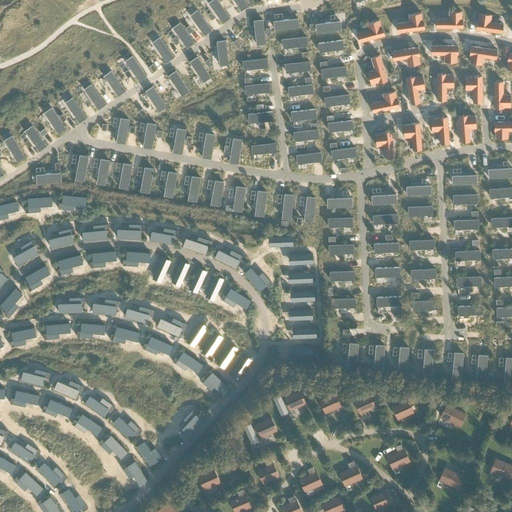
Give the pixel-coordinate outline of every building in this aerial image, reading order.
[(231,15),(220,0),(210,0),(225,20),(231,15)] [(251,3),(248,0),(237,0),(243,8),(251,3)] [(213,26),(199,7),(192,12),(206,31),(213,26)] [(437,19),(437,27),(463,27),(463,19),(462,19),(462,11),(450,11),(450,19),(437,19)] [(410,21),(397,23),(398,32),(424,28),(423,20),(422,20),(421,13),(409,14),(410,21)] [(477,20),(475,28),(501,32),(503,24),(490,22),(491,15),(479,13),(478,20),(477,20)] [(300,15),(276,18),(277,27),(301,24),(300,15)] [(264,17),(255,18),(258,42),(267,41),(264,17)] [(342,18),(317,20),(318,29),(343,27),(342,18)] [(196,40),(182,20),(174,25),(189,45),(196,40)] [(369,30),(357,33),(359,42),(384,35),(382,26),(381,27),(379,20),(367,23),(369,30)] [(308,34),(283,36),(284,45),(309,42),(308,34)] [(175,54),(161,35),(155,39),(169,59),(175,54)] [(228,37),(218,38),(222,63),(231,62),(228,37)] [(344,37),(319,40),(320,49),(346,46),(344,37)] [(431,45),(431,54),(444,54),(444,61),(456,61),(456,54),(457,54),(457,45),(431,45)] [(471,55),(469,62),(481,64),(482,57),(495,59),(497,50),(471,46),(470,55),(471,55)] [(418,47),(392,51),(393,60),(406,58),(407,65),(419,63),(418,56),(419,56),(418,47)] [(213,75),(199,53),(192,58),(206,80),(213,75)] [(131,55),(123,60),(137,80),(145,75),(131,55)] [(269,55),(244,58),(245,67),(270,64),(269,55)] [(374,70),(367,72),(371,83),(378,81),(378,82),(387,80),(379,55),(371,57),(374,70)] [(312,58),(286,60),(287,69),(312,66),(312,58)] [(348,63),(322,66),(324,76),(349,73),(348,63)] [(113,68),(105,73),(120,93),(127,88),(113,68)] [(191,89),(178,68),(171,73),(184,93),(191,89)] [(437,73),(437,99),(446,99),(446,86),(453,86),(453,74),(446,74),(446,73),(437,73)] [(415,76),(406,77),(410,103),(419,102),(417,89),(424,88),(422,76),(415,77),(415,76)] [(465,77),(465,89),(472,89),(472,102),(481,102),(481,76),(472,76),(472,77),(465,77)] [(271,80),(247,82),(247,91),(272,89),(271,80)] [(93,81),(86,86),(100,106),(108,101),(93,81)] [(314,81),(290,84),(292,93),(315,90),(314,81)] [(493,81),(493,107),(502,107),(502,106),(509,106),(509,94),(502,94),(502,81),(493,81)] [(168,104),(155,83),(148,88),(161,109),(168,104)] [(351,91),(326,95),(327,103),(352,100),(351,91)] [(384,101),(371,103),(373,112),(399,107),(397,98),(396,98),(394,91),(383,94),(384,101)] [(75,95),(67,100),(81,119),(89,114),(75,95)] [(54,105),(46,110),(60,131),(68,126),(54,105)] [(317,106),(293,109),(294,118),(319,115),(317,106)] [(274,109),(250,111),(251,120),(275,117),(274,109)] [(127,141),(132,116),(123,115),(118,140),(127,141)] [(467,115),(459,115),(461,141),(469,141),(468,128),(476,127),(475,115),(467,116),(467,115)] [(355,117),(329,120),(330,129),(356,126),(355,117)] [(438,118),(431,119),(432,131),(439,130),(440,143),(449,143),(447,117),(438,117),(438,118)] [(154,146),(157,121),(148,120),(145,144),(154,146)] [(511,130),(511,121),(494,122),(494,130),(495,130),(495,138),(507,138),(507,130),(511,130)] [(33,123),(26,128),(41,148),(48,143),(33,123)] [(410,124),(403,125),(404,137),(411,136),(412,149),(421,149),(419,123),(410,123),(410,124)] [(184,152),(188,127),(179,126),(175,150),(184,152)] [(298,129),(296,129),(297,138),(321,135),(320,126),(298,129)] [(211,156),(217,132),(210,130),(204,155),(211,156)] [(382,133),(375,134),(376,145),(384,145),(385,157),(394,156),(391,131),(382,132),(382,133)] [(14,133),(6,137),(18,159),(27,154),(14,133)] [(239,161),(244,137),(237,135),(231,159),(239,161)] [(278,140),(253,143),(254,151),(279,149),(278,140)] [(358,145),(333,147),(334,156),(359,153),(358,145)] [(323,149),(298,152),(299,161),(324,158),(323,149)] [(86,178),(90,154),(81,152),(77,177),(86,178)] [(107,181),(111,157),(103,156),(98,180),(107,181)] [(129,186),(134,162),(125,160),(121,185),(129,186)] [(151,190),(155,166),(146,164),(142,189),(151,190)] [(511,165),(490,166),(490,175),(511,173),(511,165)] [(63,179),(62,169),(38,172),(38,181),(63,179)] [(174,194),(179,170),(171,169),(166,193),(174,194)] [(479,172),(454,173),(455,182),(479,180),(479,172)] [(198,199),(203,175),(194,173),(189,197),(198,199)] [(221,204),(225,179),(216,178),(212,202),(221,204)] [(433,182),(408,184),(408,193),(434,191),(433,182)] [(243,209),(247,185),(239,183),(235,208),(243,209)] [(511,184),(491,186),(492,194),(511,192),(511,184)] [(265,213),(269,189),(260,188),(257,212),(265,213)] [(292,217),(295,192),(286,191),(284,216),(292,217)] [(398,191),(372,193),(373,201),(399,200),(398,191)] [(480,191),(455,192),(455,202),(480,201),(480,191)] [(314,219),(318,194),(309,193),(305,218),(314,219)] [(86,197),(62,195),(61,204),(58,203),(58,209),(72,210),(73,205),(85,207),(86,197)] [(353,195),(329,195),(329,204),(353,203),(353,195)] [(50,197),(26,198),(26,207),(24,207),(24,212),(38,212),(38,207),(51,206),(50,197)] [(15,201),(0,205),(0,219),(7,218),(6,213),(18,210),(15,201)] [(434,203),(410,204),(410,213),(435,212),(434,203)] [(399,211),(374,212),(375,220),(399,219),(399,211)] [(511,214),(492,215),(493,224),(511,222),(511,214)] [(354,215),(329,215),(330,224),(355,223),(354,215)] [(481,216),(455,218),(456,226),(481,225),(481,216)] [(93,230),(81,231),(82,241),(107,239),(106,230),(109,229),(108,224),(93,226),(93,230)] [(128,229),(117,228),(117,239),(141,239),(141,230),(144,230),(144,224),(128,224),(128,229)] [(59,236),(48,239),(50,249),(73,243),(71,234),(74,234),(73,228),(58,232),(59,236)] [(163,232),(151,230),(149,241),(173,245),(175,235),(178,236),(179,230),(163,228),(163,232)] [(294,234),(270,235),(271,244),(295,243),(294,234)] [(196,240),(185,237),(182,247),(205,254),(208,245),(211,246),(213,240),(197,236),(196,240)] [(435,236),(411,237),(411,246),(436,245),(435,236)] [(12,257),(16,265),(37,253),(33,246),(36,244),(33,239),(19,247),(22,251),(12,257)] [(401,239),(375,241),(376,250),(401,248),(401,239)] [(356,241),(330,242),(330,251),(356,250),(356,241)] [(511,245),(493,247),(494,256),(511,254),(511,245)] [(482,247),(457,248),(457,257),(482,256),(482,247)] [(228,254),(218,249),(213,259),(235,269),(239,260),(242,261),(244,256),(230,249),(228,254)] [(115,251),(91,254),(92,262),(89,262),(90,269),(104,267),(104,262),(116,261),(115,251)] [(151,253),(126,251),(126,260),(123,260),(123,266),(137,267),(137,261),(150,262),(151,253)] [(314,251),(290,253),(291,263),(315,261),(314,251)] [(80,255),(57,261),(59,269),(57,270),(58,275),(72,272),(71,267),(82,264),(80,255)] [(171,260),(162,257),(153,279),(162,282),(171,260)] [(180,286),(190,264),(180,261),(171,282),(180,286)] [(402,264),(377,265),(378,274),(402,273),(402,264)] [(50,273),(45,265),(25,277),(29,285),(26,286),(29,291),(42,284),(40,279),(50,273)] [(437,266),(413,267),(413,275),(437,274),(437,266)] [(258,276),(251,267),(243,274),(260,292),(266,286),(269,289),(273,284),(262,272),(258,276)] [(356,267),(332,268),(332,278),(357,277),(356,267)] [(197,294),(207,272),(198,268),(188,290),(197,294)] [(314,270),(290,271),(290,281),(314,280),(314,270)] [(511,273),(496,275),(496,284),(511,282),(511,273)] [(483,274),(458,275),(458,283),(484,282),(483,274)] [(224,279),(215,275),(205,297),(214,301),(224,279)] [(251,300),(231,288),(227,295),(224,294),(221,299),(233,307),(236,302),(247,308),(251,300)] [(23,296),(16,289),(0,305),(0,306),(6,312),(4,314),(9,319),(19,308),(15,304),(23,296)] [(316,289),(292,290),(293,299),(317,298),(316,289)] [(404,293),(378,294),(379,304),(404,302),(404,293)] [(357,295),(333,296),(333,304),(358,303),(357,295)] [(438,297),(414,299),(414,307),(439,306),(438,297)] [(69,303),(58,303),(58,313),(82,312),(81,303),(84,303),(84,298),(69,298),(69,303)] [(104,303),(93,301),(91,312),(116,315),(117,305),(120,306),(121,300),(105,298),(104,303)] [(482,304),(457,305),(457,314),(482,313),(482,304)] [(511,305),(496,307),(497,316),(511,314),(511,305)] [(290,308),(290,317),(315,316),(314,306),(290,308)] [(138,311),(126,309),(124,318),(147,324),(149,316),(152,316),(154,311),(139,307),(138,311)] [(170,322),(159,318),(155,327),(178,336),(181,329),(184,330),(186,324),(172,318),(170,322)] [(209,327),(201,322),(187,342),(195,347),(209,327)] [(69,323),(45,325),(46,334),(43,334),(43,339),(58,338),(57,333),(70,332),(69,323)] [(104,326),(80,324),(79,333),(76,333),(76,338),(90,339),(91,334),(103,336),(104,326)] [(318,325),(294,326),(295,336),(319,335),(318,325)] [(34,327),(10,333),(12,342),(10,342),(11,348),(25,345),(24,339),(36,337),(34,327)] [(140,333),(116,327),(114,335),(111,334),(109,340),(124,343),(125,339),(137,342),(140,333)] [(224,337),(216,332),(202,352),(210,357),(224,337)] [(173,346),(151,337),(147,344),(145,343),(142,349),(155,355),(157,350),(169,355),(173,346)] [(361,341),(351,340),(349,366),(358,367),(361,341)] [(387,343),(378,343),(376,367),(385,368),(387,343)] [(237,349),(230,344),(216,364),(224,369),(237,349)] [(315,344),(291,345),(292,356),(316,355),(315,344)] [(411,345),(402,344),(400,369),(409,370),(411,345)] [(436,347),(427,346),(425,371),(434,372),(436,347)] [(465,350),(456,350),(454,375),(463,375),(465,350)] [(203,365),(183,351),(178,359),(176,357),(172,362),(184,370),(187,366),(197,373),(203,365)] [(489,353),(480,352),(478,376),(487,377),(489,353)] [(254,359),(245,354),(232,374),(240,380),(254,359)] [(34,374),(23,371),(21,381),(45,387),(47,378),(50,379),(51,373),(36,369),(34,374)] [(230,389),(212,372),(206,378),(204,377),(200,381),(211,391),(214,387),(223,396),(230,389)] [(68,385),(58,381),(54,390),(76,400),(80,392),(82,393),(85,387),(70,380),(68,385)] [(364,396),(354,401),(360,413),(375,406),(370,394),(367,388),(361,391),(364,396)] [(41,395),(17,390),(15,399),(12,398),(11,404),(25,407),(26,402),(39,404),(41,395)] [(273,397),(272,397),(281,415),(281,414),(287,411),(287,412),(288,412),(287,409),(289,408),(290,409),(305,402),(300,390),(284,397),(285,399),(283,400),(280,394),(279,394),(273,397)] [(340,405),(338,400),(335,394),(320,401),(325,412),(340,405)] [(397,404),(392,407),(397,418),(413,411),(409,404),(415,401),(412,395),(407,398),(406,395),(395,400),(398,404),(397,404)] [(99,402),(90,396),(85,404),(105,417),(110,410),(113,412),(116,407),(102,398),(99,402)] [(74,408),(51,399),(48,407),(45,406),(43,411),(56,417),(58,412),(70,417),(74,408)] [(442,400),(439,406),(443,408),(443,407),(444,408),(441,416),(459,425),(465,413),(446,404),(446,405),(445,404),(446,402),(442,400)] [(187,424),(179,432),(186,439),(203,421),(196,415),(198,413),(194,410),(184,421),(187,424)] [(103,427),(82,414),(78,421),(75,420),(72,424),(84,432),(87,428),(98,435),(103,427)] [(128,423),(119,415),(113,423),(130,439),(136,432),(139,435),(143,430),(131,419),(128,423)] [(244,425),(243,426),(251,444),(252,443),(257,440),(258,441),(258,440),(257,437),(260,435),(261,436),(276,429),(271,418),(256,425),(256,426),(253,428),(250,422),(249,423),(250,423),(244,426),(244,425)] [(0,444),(1,444),(3,437),(6,439),(9,432),(0,428),(0,444)] [(129,452),(111,435),(105,441),(103,439),(99,443),(109,453),(112,450),(122,459),(129,452)] [(25,447),(15,441),(9,450),(30,462),(35,454),(38,456),(41,451),(27,443),(25,447)] [(152,451),(145,442),(137,448),(151,467),(158,462),(160,465),(166,461),(156,448),(152,451)] [(403,449),(401,444),(395,447),(398,452),(387,456),(392,468),(409,460),(404,449),(403,449)] [(16,464),(0,455),(0,467),(11,473),(16,464)] [(272,464),(270,458),(264,461),(267,466),(258,470),(263,482),(278,475),(273,463),(272,464)] [(510,479),(511,474),(511,465),(495,459),(490,470),(510,479)] [(54,470),(45,461),(38,469),(55,486),(62,479),(64,482),(69,477),(57,466),(54,470)] [(355,466),(353,461),(348,463),(350,468),(339,473),(345,485),(362,477),(356,466),(355,466)] [(149,481),(136,462),(129,466),(127,464),(122,467),(130,479),(134,477),(141,487),(149,481)] [(213,470),(213,469),(211,464),(205,467),(208,472),(198,477),(204,488),(219,481),(214,470),(213,470)] [(315,472),(313,467),(307,469),(310,475),(299,479),(305,491),(322,483),(316,472),(315,472)] [(459,467),(456,473),(444,468),(439,479),(458,488),(463,476),(462,476),(464,470),(459,467)] [(43,488),(26,473),(20,479),(18,477),(14,482),(24,491),(27,487),(37,495),(43,488)] [(69,488),(60,494),(71,511),(75,511),(81,509),(83,511),(88,508),(80,495),(75,498),(69,488)] [(245,494),(242,489),(237,491),(240,497),(230,501),(235,511),(236,511),(251,505),(246,494),(245,494)] [(388,489),(371,497),(376,509),(393,501),(394,501),(394,502),(395,502),(399,500),(397,495),(392,496),(391,497),(388,489)] [(290,503),(280,508),(281,511),(301,511),(302,511),(296,500),(296,501),(293,495),(288,498),(290,503)] [(334,511),(344,508),(339,496),(321,504),(320,502),(316,504),(319,510),(324,507),(325,511),(334,511)] [(60,511),(51,498),(44,502),(42,500),(38,503),(43,511),(60,511)] [(175,511),(176,511),(167,501),(156,511),(175,511)]
